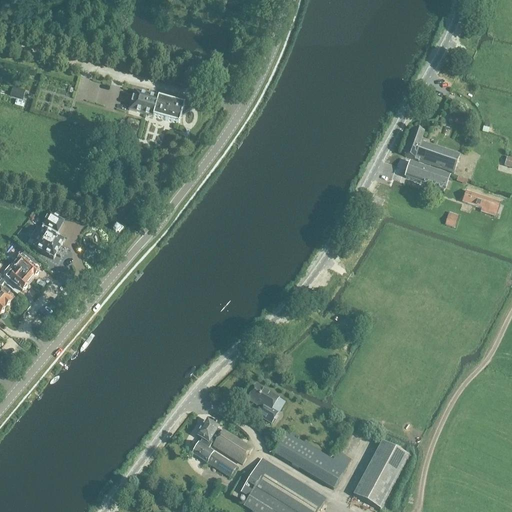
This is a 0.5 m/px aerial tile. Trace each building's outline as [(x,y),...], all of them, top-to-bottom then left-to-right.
[(23,99),(25,92),(12,88),(11,95),(23,99)] [(134,92),(129,111),(179,125),(184,106),(134,92)] [(421,142),(424,134),(414,131),(404,157),(454,174),(460,155),(421,142)] [(411,164),(406,179),(445,192),(450,176),(411,164)] [(466,191),(462,202),(497,214),(501,203),(466,191)] [(454,228),(459,216),(449,212),(444,225),(454,228)] [(37,228),(31,238),(27,244),(35,248),(34,249),(53,260),(56,255),(61,258),(65,250),(61,247),(63,243),(54,237),(56,234),(57,234),(63,224),(49,216),(43,226),(44,227),(41,231),(37,228)] [(23,258),(15,268),(31,282),(32,281),(34,279),(35,278),(37,278),(38,275),(38,273),(39,272),(23,258)] [(15,268),(6,278),(22,292),(23,291),(25,291),(27,289),(27,287),(28,286),(31,282),(15,268)] [(0,304),(5,309),(7,308),(9,307),(10,304),(11,303),(9,301),(12,298),(9,296),(9,295),(5,291),(4,292),(0,288),(4,283),(0,279),(0,304)] [(282,403),(276,400),(254,388),(247,402),(262,410),(258,417),(271,424),(282,403)] [(199,445),(193,455),(230,479),(237,468),(208,450),(212,444),(214,446),(213,447),(242,466),(252,450),(223,431),(222,433),(217,430),(218,429),(207,421),(197,437),(203,441),(201,446),(199,445)] [(350,462),(333,453),(330,458),(326,456),(321,453),(286,433),(273,455),(333,491),(350,462)] [(380,511),(408,458),(382,444),(353,497),(380,511)] [(254,488),(243,506),(251,511),(318,511),(326,501),(269,465),(264,463),(251,483),(254,488)] [(240,502),(256,476),(246,470),(230,497),(240,502)]
